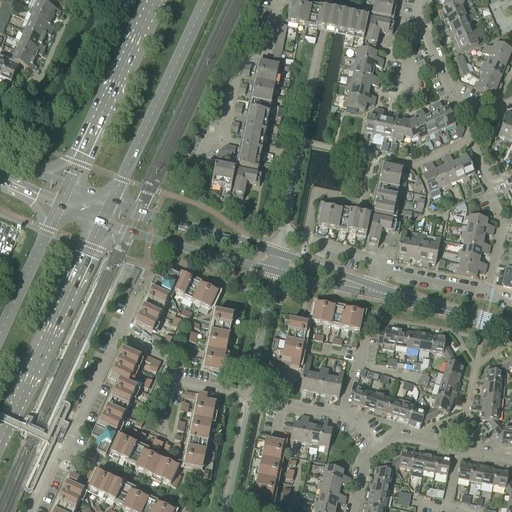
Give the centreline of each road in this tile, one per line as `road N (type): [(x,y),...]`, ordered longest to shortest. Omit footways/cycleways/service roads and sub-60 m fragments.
road 1 (secondary): [(0,442),(104,224)]
road 2 (secondary): [(113,203),(208,0)]
road 3 (secondary): [(158,0),(67,185)]
road 4 (tertiary): [(104,224),(246,264),(276,263)]
road 5 (tertiary): [(276,263),(256,249),(113,203)]
road 6 (residential): [(340,416),(173,379)]
road 7 (residential): [(492,297),(505,234),(469,143)]
road 8 (residential): [(219,135),(239,62),(266,51),(277,0)]
road 9 (tertiary): [(511,327),(373,291)]
road 10 (residential): [(428,0),(422,32),(441,78),(456,107),(479,114)]
road 11 (secondary): [(57,207),(0,333)]
road 12 (residential): [(62,454),(119,337)]
road 13 (residential): [(179,511),(62,454)]
